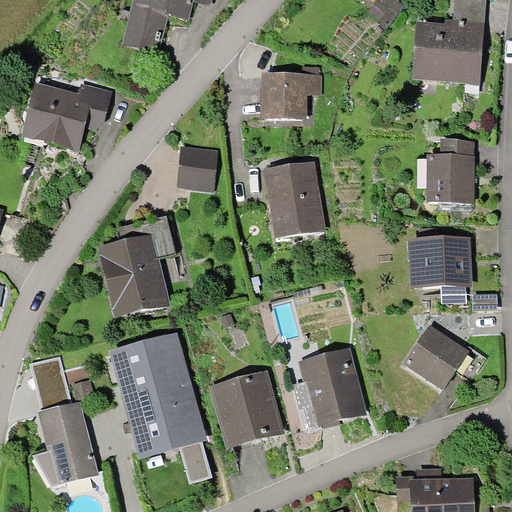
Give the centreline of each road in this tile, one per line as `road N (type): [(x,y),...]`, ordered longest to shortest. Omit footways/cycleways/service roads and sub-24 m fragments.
road 1 (unclassified): [(0,405),(22,324),(77,224),(268,0)]
road 2 (residential): [(511,411),(235,511)]
